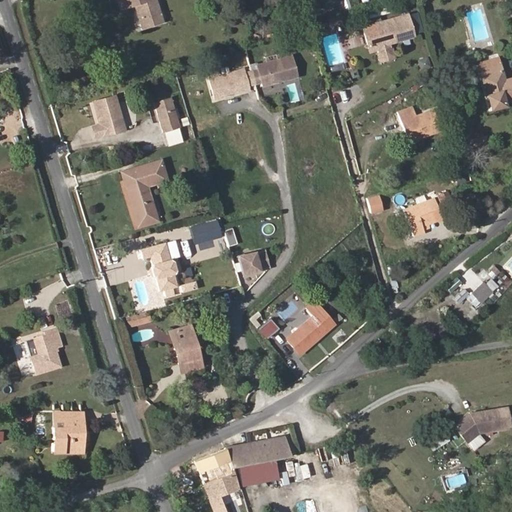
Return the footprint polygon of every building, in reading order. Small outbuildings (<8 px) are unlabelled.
[(117,0),(120,9),(134,5),(137,4),(144,27),(161,22),(154,0),(117,0)] [(324,0),(327,10),(343,6),(341,0),(324,0)] [(137,4),(134,5),(141,28),(144,27),(137,4)] [(415,34),(409,14),(364,27),(370,47),(373,46),(389,41),(415,34)] [(311,36),(340,27),(338,20),(309,29),(311,36)] [(350,48),(361,46),(359,37),(349,39),(350,48)] [(393,56),(389,41),(373,46),(377,61),(393,56)] [(264,56),(266,64),(277,61),(275,53),(264,56)] [(427,56),(416,60),(421,71),(431,67),(427,56)] [(258,71),(251,73),(255,86),(262,84),(263,88),(297,79),(291,58),(277,61),(266,64),(257,67),(258,71)] [(482,77),(501,72),(497,59),(478,64),(482,77)] [(244,71),(210,80),(216,101),(250,92),(248,88),(255,86),(251,73),(245,75),(244,71)] [(504,103),(511,100),(511,78),(503,81),(501,72),(482,77),(491,110),(505,106),(504,103)] [(115,98),(93,104),(97,118),(103,137),(124,130),(115,98)] [(170,99),(155,103),(163,133),(179,128),(170,99)] [(408,143),(441,131),(433,111),(416,118),(413,109),(398,114),(408,143)] [(213,125),(228,122),(227,115),(211,118),(213,125)] [(103,137),(97,118),(93,120),(98,138),(103,137)] [(138,226),(157,220),(147,186),(167,180),(161,162),(122,173),(138,226)] [(437,196),(441,206),(450,203),(446,192),(437,196)] [(380,210),(376,197),(366,200),(370,213),(380,210)] [(433,200),(403,210),(413,237),(423,233),(421,227),(434,222),(431,216),(439,213),(433,200)] [(441,220),(439,213),(431,216),(434,222),(441,220)] [(209,237),(207,226),(190,229),(192,240),(209,237)] [(240,243),(238,236),(231,238),(233,245),(235,244),(240,243)] [(165,242),(139,249),(142,258),(149,256),(151,262),(155,265),(158,273),(155,277),(159,290),(178,285),(174,272),(176,272),(179,268),(176,259),(172,257),(170,258),(165,242)] [(268,267),(263,248),(260,249),(264,268),(268,267)] [(260,249),(238,255),(242,273),(264,268),(260,249)] [(155,265),(151,262),(149,266),(151,275),(155,277),(158,273),(155,265)] [(444,286),(453,296),(464,287),(455,277),(444,286)] [(477,305),(490,294),(482,285),(469,296),(477,305)] [(462,288),(453,299),(459,304),(468,293),(462,288)] [(306,308),(313,315),(286,339),(299,353),(332,324),(312,302),(306,308)] [(151,322),(148,311),(136,314),(139,325),(151,322)] [(130,328),(139,325),(136,314),(127,317),(130,328)] [(183,363),(185,370),(202,366),(190,325),(173,329),(179,347),(174,348),(178,364),(183,363)] [(39,338),(34,340),(39,356),(31,359),(36,375),(61,368),(55,349),(62,347),(56,329),(50,332),(51,335),(39,338)] [(179,347),(173,329),(169,330),(174,348),(179,347)] [(510,427),(507,407),(497,409),(500,429),(510,427)] [(30,420),(31,408),(17,408),(17,420),(30,420)] [(470,413),(453,426),(465,441),(478,432),(500,429),(497,409),(470,413)] [(63,429),(56,429),(54,429),(54,439),(54,444),(51,444),(51,453),(53,453),(60,453),(63,453),(78,452),(80,452),(80,430),(83,430),(83,420),(71,420),(72,412),(56,412),(56,424),(62,424),(63,429)] [(82,412),(72,412),(71,420),(83,420),(82,412)] [(224,449),(194,461),(213,506),(215,511),(226,511),(220,496),(239,489),(249,485),(247,482),(246,479),(255,477),(257,482),(277,475),(272,459),(290,455),(284,436),(224,447),(224,449)]
